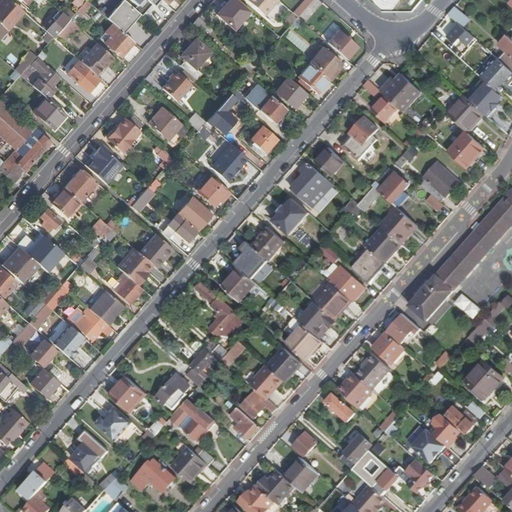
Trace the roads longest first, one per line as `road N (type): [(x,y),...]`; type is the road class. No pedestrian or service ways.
road 1 (residential): [(0,482),(389,43)]
road 2 (residential): [(511,158),(204,511)]
road 3 (residential): [(199,0),(0,231)]
road 4 (residential): [(430,511),(511,418)]
